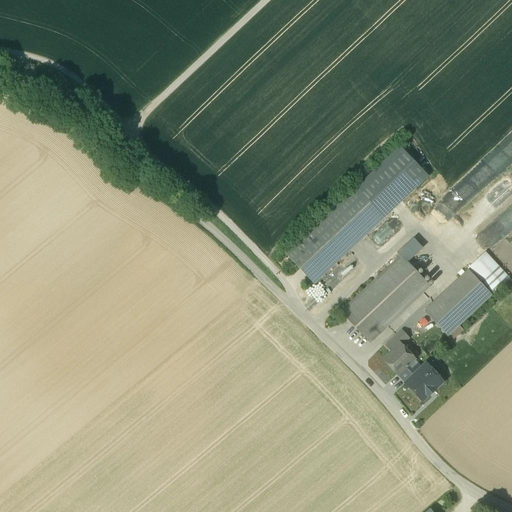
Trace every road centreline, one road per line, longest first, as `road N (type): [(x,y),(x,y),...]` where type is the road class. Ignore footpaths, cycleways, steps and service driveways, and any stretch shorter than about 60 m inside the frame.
road 1 (residential): [(505,511),(453,479),(348,361),(74,107),(0,72)]
road 2 (track): [(128,131),(295,290),(302,303),(296,311)]
road 3 (track): [(266,0),(128,131)]
road 4 (track): [(0,49),(62,67),(128,131)]
